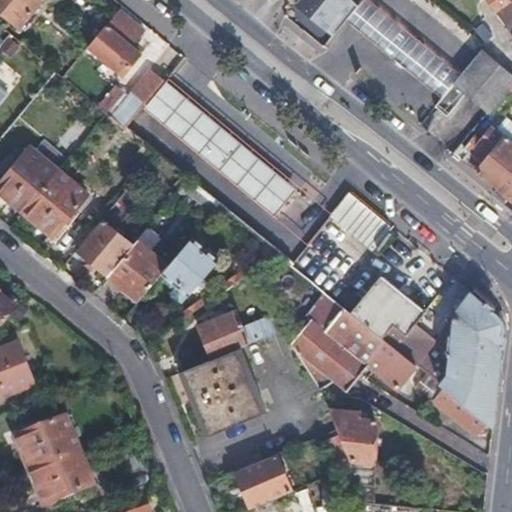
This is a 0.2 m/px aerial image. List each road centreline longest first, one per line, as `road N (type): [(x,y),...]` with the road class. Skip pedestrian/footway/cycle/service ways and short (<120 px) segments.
road 1 (primary): [(172,0),(511,284)]
road 2 (primary): [(511,235),(220,0)]
road 3 (residential): [(214,511),(148,343),(0,246)]
